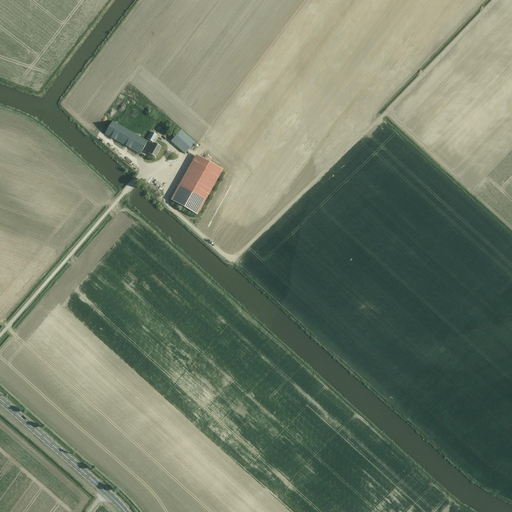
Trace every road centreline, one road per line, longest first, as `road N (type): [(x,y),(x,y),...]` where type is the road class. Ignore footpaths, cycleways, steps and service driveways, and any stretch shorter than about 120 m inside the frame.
road 1 (unclassified): [(0,335),(136,179)]
road 2 (primary): [(0,399),(105,492)]
